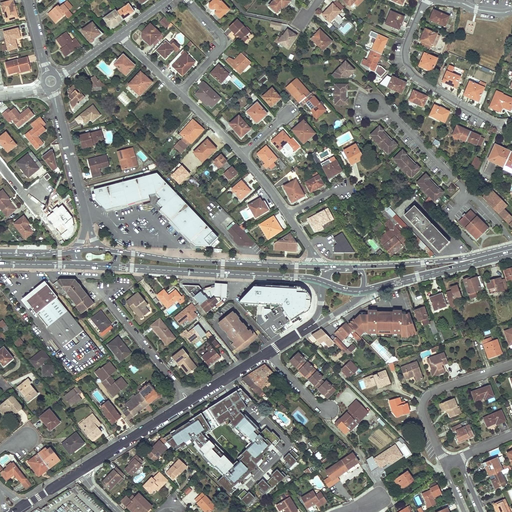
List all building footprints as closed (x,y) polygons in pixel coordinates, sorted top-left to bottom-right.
[(205,5),(209,8),(212,12),(215,8),(218,11),(215,13),(220,18),(229,9),(220,0),(214,0),(211,3),(209,1),(205,5)] [(283,9),(291,1),(288,0),(274,0),(269,6),(277,14),(282,8),(283,9)] [(4,12),(7,21),(18,18),(13,1),(1,4),(3,12),(4,12)] [(71,7),(66,1),(62,4),(67,10),(71,7)] [(53,19),(54,19),(55,18),(57,21),(65,14),(64,13),(67,10),(62,4),(58,7),(57,6),(53,9),(54,10),(49,15),(53,19)] [(117,12),(122,20),(134,12),(128,4),(117,12)] [(333,4),(322,15),(329,22),(333,19),(339,25),(344,19),(346,21),(347,20),(344,17),(342,18),(338,14),(340,11),(333,4)] [(112,27),(122,20),(117,12),(115,10),(103,18),(107,23),(108,22),(112,27)] [(391,11),(385,24),(398,30),(404,17),(391,11)] [(433,11),(431,15),(429,20),(444,27),(449,17),(433,11)] [(165,17),(162,20),(160,23),(165,27),(170,22),(165,17)] [(237,20),(229,27),(235,34),(236,33),(238,36),(242,40),(246,36),(250,33),(237,20)] [(91,42),(92,41),(93,41),(94,38),(100,34),(92,22),(81,30),(89,41),(90,42),(91,42)] [(270,22),(270,29),(281,30),(281,23),(270,22)] [(142,34),(141,35),(141,37),(142,38),(150,45),(153,43),(155,46),(163,37),(152,26),(146,32),(143,30),(143,31),(142,32),(142,34)] [(18,29),(4,32),(6,40),(7,45),(9,50),(17,48),(15,39),(20,37),(18,29)] [(424,37),(422,36),(420,40),(422,41),(431,45),(437,34),(425,29),(423,34),(425,35),(424,37)] [(279,41),(279,42),(280,42),(279,43),(288,49),(297,36),(288,30),(283,36),(282,35),(279,41)] [(311,39),(312,41),(314,43),(315,42),(324,50),(332,42),(319,30),(311,39)] [(371,31),(369,36),(370,37),(376,39),(371,50),(381,54),(384,48),(382,47),(386,38),(371,31)] [(63,45),(64,44),(65,45),(60,49),(66,56),(80,46),(74,38),(71,40),(66,32),(58,38),(63,45)] [(435,47),(440,35),(437,34),(431,45),(435,47)] [(365,47),(371,50),(376,39),(370,37),(365,47)] [(158,49),(160,50),(161,52),(161,53),(162,54),(161,56),(165,59),(173,50),(175,51),(179,47),(174,43),(171,46),(165,41),(158,49)] [(420,45),(429,50),(431,45),(422,41),(420,45)] [(381,54),(371,50),(366,60),(364,59),(362,64),(369,67),(368,69),(374,72),(375,69),(381,54)] [(189,55),(186,52),(173,66),(178,71),(179,70),(183,74),(188,68),(188,67),(189,66),(190,67),(194,62),(188,56),(189,55)] [(425,53),(419,66),(431,71),(437,59),(425,53)] [(241,54),(236,58),(238,61),(237,62),(234,61),(229,58),(226,61),(235,68),(236,67),(238,70),(237,71),(240,74),(243,70),(248,64),(249,65),(250,63),(244,57),(241,54)] [(123,56),(115,64),(126,75),(134,66),(123,56)] [(5,63),(8,74),(20,71),(20,72),(31,70),(27,58),(5,63)] [(354,70),(346,61),(335,72),(335,77),(347,77),(354,70)] [(218,66),(211,74),(221,83),(228,75),(218,66)] [(450,85),(455,87),(461,75),(460,74),(459,77),(451,73),(454,68),(449,66),(442,82),(448,84),(449,82),(451,83),(450,85)] [(139,74),(128,85),(139,95),(151,83),(143,76),(142,77),(139,74)] [(89,80),(93,88),(94,88),(101,86),(99,83),(100,82),(99,80),(97,81),(95,76),(89,80)] [(396,80),(396,79),(392,77),(388,87),(401,93),(405,83),(401,81),(400,82),(396,80)] [(289,86),(290,87),(291,89),(289,91),(293,96),(295,95),(296,96),(294,97),(299,103),(300,103),(302,101),(310,94),(297,79),(289,86)] [(198,87),(201,89),(197,93),(209,104),(212,107),(220,99),(203,82),(198,87)] [(464,96),(466,96),(468,97),(468,96),(479,100),(485,84),(479,82),(478,85),(470,82),(464,96)] [(347,84),(335,84),(335,87),(334,87),(334,101),(334,104),(347,104),(347,99),(345,99),(345,95),(347,95),(347,91),(345,91),(345,90),(347,90),(347,84)] [(69,93),(70,95),(69,96),(72,100),(70,101),(75,106),(78,103),(77,102),(81,99),(82,99),(84,97),(79,91),(78,92),(77,90),(78,89),(73,85),(69,89),(70,90),(69,91),(69,92),(69,93)] [(262,97),(266,102),(271,106),(280,98),(272,89),(262,97)] [(413,91),(411,96),(408,100),(422,107),(426,97),(413,91)] [(500,112),(501,109),(502,107),(509,110),(511,106),(511,99),(502,95),(503,94),(496,91),(496,92),(490,107),(500,112)] [(209,104),(197,93),(195,95),(207,106),(209,104)] [(311,93),(310,94),(302,101),(305,104),(312,112),(314,111),(315,112),(312,115),(316,119),(325,110),(311,93)] [(244,108),(247,111),(246,113),(254,122),(261,117),(262,118),(267,114),(257,103),(253,106),(250,103),(244,108)] [(434,105),(431,110),(429,116),(444,122),(449,112),(434,105)] [(79,124),(82,121),(84,123),(90,119),(92,121),(100,115),(93,106),(79,116),(79,117),(76,119),(79,124)] [(30,112),(31,112),(28,108),(21,113),(22,114),(21,116),(15,108),(8,114),(6,111),(1,115),(8,123),(12,119),(15,124),(16,123),(19,126),(33,115),(30,112)] [(238,116),(229,124),(241,137),(250,129),(238,116)] [(39,146),(39,147),(43,144),(39,138),(38,139),(37,137),(45,130),(42,126),(40,123),(43,121),(39,117),(31,124),(34,128),(28,133),(29,133),(25,136),(35,148),(39,146)] [(180,140),(174,146),(182,153),(190,143),(191,144),(203,130),(199,126),(197,128),(190,122),(180,134),(183,137),(180,140)] [(300,126),(300,125),(299,125),(293,131),(304,143),(315,133),(305,122),(300,126)] [(465,143),(466,142),(470,133),(462,129),(463,128),(457,125),(454,131),(452,136),(452,137),(457,139),(465,143)] [(386,152),(389,154),(398,145),(394,141),(393,142),(390,140),(392,139),(387,133),(385,135),(383,132),(384,131),(380,127),(371,136),(373,138),(373,139),(376,142),(375,142),(382,150),(383,149),(386,152)] [(79,136),(82,148),(92,145),(93,147),(104,144),(100,131),(89,134),(89,133),(79,136)] [(4,145),(8,151),(16,145),(6,132),(0,136),(0,142),(3,146),(4,145)] [(275,139),(279,144),(276,146),(280,150),(287,144),(294,151),(300,146),(293,139),(291,140),(283,132),(275,139)] [(484,138),(470,132),(470,133),(466,142),(480,148),(484,138)] [(202,162),(214,150),(209,144),(210,143),(207,140),(193,153),(202,162)] [(345,154),(346,156),(347,158),(348,157),(350,160),(349,161),(351,164),(355,162),(357,165),(362,162),(361,159),(363,158),(355,144),(344,150),(346,153),(345,154)] [(488,160),(504,167),(505,167),(511,153),(502,149),(502,148),(495,145),(493,149),(494,150),(491,157),(490,156),(488,160)] [(263,158),(264,159),(262,160),(265,164),(264,165),(267,168),(269,166),(273,162),(277,159),(266,146),(258,154),(262,158),(263,158)] [(117,151),(119,160),(121,160),(123,169),(136,166),(132,148),(117,151)] [(54,161),(55,160),(53,158),(54,158),(53,154),(50,151),(43,157),(53,170),(57,168),(55,163),(54,161)] [(409,176),(412,178),(421,169),(418,165),(416,166),(414,164),(415,163),(410,157),(408,158),(406,156),(407,155),(404,151),(394,160),(396,162),(396,163),(399,166),(398,166),(406,174),(406,173),(409,176)] [(508,172),(511,173),(511,152),(511,153),(505,167),(504,167),(503,170),(502,174),(506,176),(508,172)] [(483,157),(477,154),(472,165),(478,168),(483,157)] [(21,166),(29,176),(38,169),(27,155),(16,163),(20,167),(21,166)] [(109,165),(107,155),(95,158),(96,160),(91,161),(92,166),(89,166),(91,175),(101,173),(99,168),(109,165)] [(226,162),(225,162),(222,159),(223,158),(221,155),(213,162),(221,171),(228,165),(226,162)] [(95,158),(88,159),(89,166),(92,166),(91,161),(96,160),(95,158)] [(323,165),(323,166),(324,167),(323,167),(327,176),(332,173),(334,175),(342,171),(336,160),(329,164),(328,162),(323,165)] [(179,184),(190,173),(180,163),(177,166),(178,167),(170,175),(179,184)] [(228,165),(221,171),(229,180),(237,173),(234,170),(233,171),(230,168),(231,168),(228,165)] [(314,178),(310,180),(305,183),(310,192),(317,189),(324,186),(317,172),(312,175),(314,178)] [(160,198),(159,200),(157,201),(160,204),(163,207),(160,209),(163,212),(164,213),(175,226),(179,230),(195,246),(208,246),(218,237),(192,210),(156,173),(93,189),(95,198),(96,200),(105,210),(112,208),(121,205),(142,200),(146,199),(149,198),(148,195),(155,193),(160,198)] [(433,200),(435,202),(444,193),(441,189),(439,190),(437,188),(438,186),(433,181),(432,182),(429,180),(430,179),(427,175),(417,184),(420,186),(419,187),(422,190),(421,190),(429,198),(429,197),(432,200),(433,200)] [(244,186),(249,192),(251,190),(242,180),(241,182),(244,186)] [(303,193),(299,187),(295,180),(284,186),(292,202),(297,199),(295,197),(303,193)] [(244,186),(241,182),(232,190),(241,200),(249,192),(244,186)] [(483,197),(511,227),(511,217),(503,209),(507,206),(491,189),(483,197)] [(9,202),(8,202),(7,201),(9,199),(2,191),(0,192),(0,207),(7,216),(15,209),(9,202)] [(248,205),(252,212),(255,218),(267,211),(262,202),(260,199),(248,205)] [(55,231),(71,218),(60,206),(55,210),(56,210),(45,219),(55,231)] [(424,215),(422,217),(420,215),(421,213),(414,206),(404,216),(428,240),(439,251),(449,242),(441,234),(439,236),(437,234),(439,232),(424,215)] [(328,208),(308,219),(315,231),(320,230),(324,228),(323,225),(334,219),(328,208)] [(488,228),(470,210),(459,222),(476,240),(488,228)] [(424,252),(429,257),(433,253),(394,212),(390,213),(389,214),(415,242),(424,252)] [(33,232),(27,225),(29,224),(23,217),(14,224),(25,238),(33,232)] [(268,224),(266,221),(259,226),(268,239),(280,231),(276,225),(278,224),(275,220),(268,224)] [(386,222),(387,223),(386,224),(389,228),(390,227),(391,229),(389,230),(379,239),(381,242),(379,243),(391,256),(409,240),(411,238),(404,230),(402,232),(400,231),(402,230),(397,223),(394,227),(388,220),(386,222)] [(255,243),(236,224),(228,231),(234,237),(233,240),(238,245),(251,246),(255,243)] [(285,251),(285,250),(296,250),(296,244),(290,234),(274,244),(274,250),(285,251)] [(335,253),(354,254),(354,253),(342,234),(334,238),(338,244),(336,246),(335,246),(335,247),(335,248),(335,253)] [(420,256),(424,252),(415,242),(413,244),(415,246),(414,247),(419,252),(417,253),(420,256)] [(463,280),(466,290),(469,299),(477,296),(475,292),(480,290),(480,289),(484,288),(480,277),(471,280),(471,278),(463,280)] [(59,279),(53,284),(62,296),(67,292),(76,304),(75,305),(81,313),(94,303),(75,279),(59,279)] [(496,282),(486,284),(487,289),(495,287),(497,292),(503,291),(504,294),(506,294),(503,279),(499,280),(499,279),(495,280),(496,282)] [(226,292),(227,283),(214,282),(214,287),(221,287),(222,289),(223,289),(226,292)] [(221,287),(214,287),(210,288),(210,286),(204,288),(205,289),(201,290),(198,286),(185,285),(185,288),(193,297),(194,296),(199,302),(206,312),(215,305),(215,306),(218,304),(217,303),(221,300),(221,299),(223,297),(226,295),(224,293),(226,292),(223,289),(222,289),(221,287)] [(47,286),(27,302),(63,346),(83,330),(47,286)] [(253,286),(238,303),(250,305),(250,307),(258,308),(258,305),(261,306),(261,308),(266,308),(265,306),(270,306),(270,304),(277,305),(283,313),(281,313),(284,319),(286,317),(290,323),(299,317),(300,318),(307,313),(308,311),(309,307),(309,302),(308,302),(308,300),(306,296),(305,294),(302,292),(300,290),(297,289),(293,288),(293,289),(286,288),(287,288),(277,287),(264,286),(263,287),(260,286),(259,287),(256,287),(256,286),(253,286)] [(457,286),(450,288),(451,292),(446,293),(450,307),(456,306),(453,297),(460,295),(457,286)] [(163,290),(157,295),(166,308),(180,297),(175,291),(168,296),(163,290)] [(135,309),(137,311),(136,312),(141,317),(148,311),(144,306),(147,304),(138,292),(126,301),(134,311),(135,309)] [(437,297),(433,299),(430,300),(434,311),(446,307),(441,294),(436,296),(437,297)] [(195,305),(192,302),(174,316),(179,323),(187,317),(189,319),(196,314),(192,310),(196,307),(195,305)] [(206,312),(199,302),(195,305),(196,307),(202,315),(206,312)] [(414,311),(416,316),(418,321),(422,320),(424,324),(428,322),(423,308),(418,309),(414,311)] [(357,318),(349,325),(355,332),(358,335),(365,328),(366,329),(370,329),(370,332),(378,333),(379,329),(393,330),(393,333),(402,334),(402,336),(410,337),(415,335),(408,313),(404,314),(403,314),(403,311),(394,311),(394,312),(379,311),(379,310),(371,310),(370,314),(363,314),(357,319),(357,318)] [(228,316),(235,326),(240,322),(233,312),(228,316)] [(96,315),(94,317),(91,319),(101,331),(98,333),(101,336),(113,328),(101,313),(98,316),(96,315)] [(228,316),(223,319),(233,332),(242,325),(240,322),(235,326),(228,316)] [(151,326),(160,337),(161,336),(167,344),(175,338),(159,319),(151,326)] [(230,338),(244,327),(242,325),(233,332),(223,319),(219,323),(230,338)] [(436,329),(435,327),(433,321),(428,322),(432,334),(437,332),(437,331),(436,329)] [(335,334),(338,338),(341,341),(346,336),(350,332),(352,335),(352,336),(358,342),(362,339),(358,335),(355,332),(354,333),(345,323),(337,331),(338,332),(335,334)] [(205,333),(197,324),(184,335),(190,342),(199,334),(201,337),(205,333)] [(245,347),(246,347),(250,344),(249,343),(254,340),(254,339),(257,337),(251,329),(248,332),(244,327),(230,338),(234,343),(231,345),(237,352),(240,350),(245,347)] [(329,338),(321,330),(311,336),(319,344),(322,341),(324,343),(329,338)] [(120,360),(125,357),(130,353),(118,337),(108,345),(120,360)] [(15,342),(20,348),(24,344),(19,338),(15,342)] [(351,344),(347,349),(336,338),(332,341),(341,350),(343,352),(344,352),(348,355),(355,348),(351,344)] [(490,357),(496,355),(501,354),(497,341),(491,342),(490,338),(482,341),(485,349),(487,349),(490,357)] [(209,352),(202,357),(209,366),(220,358),(211,346),(207,349),(209,352)] [(0,349),(0,359),(4,365),(13,358),(4,347),(0,349)] [(183,348),(172,357),(178,365),(180,363),(188,374),(197,367),(188,356),(189,356),(183,348)] [(343,352),(341,350),(336,355),(339,358),(344,353),(343,352)] [(42,375),(52,375),(53,366),(45,365),(43,362),(48,358),(42,351),(30,360),(36,367),(40,365),(42,368),(42,375)] [(290,361),(299,371),(307,362),(298,353),(294,357),(290,361)] [(442,365),(448,363),(444,353),(429,358),(431,363),(429,364),(431,371),(433,370),(434,374),(439,372),(439,374),(445,372),(442,365)] [(115,382),(110,376),(116,371),(109,362),(100,369),(100,368),(95,372),(99,378),(100,377),(102,377),(105,380),(102,382),(107,389),(109,388),(115,396),(128,385),(121,377),(115,382)] [(299,371),(308,380),(316,372),(307,362),(299,371)] [(350,362),(341,370),(349,378),(357,369),(350,362)] [(412,375),(414,374),(416,380),(423,378),(417,362),(401,368),(405,379),(412,376),(412,375)] [(262,389),(270,381),(266,376),(270,373),(272,376),(274,374),(265,365),(247,376),(262,391),(263,392),(264,391),(262,389)] [(372,385),(375,384),(376,387),(383,384),(384,386),(389,384),(385,371),(366,378),(369,387),(373,386),(372,385)] [(86,372),(81,375),(77,378),(78,380),(88,374),(86,372)] [(316,372),(308,380),(318,389),(326,381),(316,372)] [(262,391),(247,376),(242,379),(257,394),(260,391),(261,392),(262,391)] [(28,379),(18,387),(28,400),(37,393),(29,384),(31,382),(28,379)] [(326,381),(318,389),(327,399),(335,391),(326,381)] [(149,404),(156,397),(157,397),(157,398),(158,398),(159,398),(160,397),(160,396),(160,395),(160,394),(159,394),(159,393),(158,393),(157,394),(149,384),(142,389),(140,386),(136,388),(139,392),(149,404)] [(78,394),(82,392),(77,386),(64,396),(70,405),(75,401),(81,397),(78,394)] [(480,391),(479,389),(471,392),(474,401),(483,398),(484,400),(493,397),(489,386),(481,389),(482,390),(480,391)] [(109,388),(107,389),(114,397),(115,396),(109,388)] [(128,394),(131,398),(139,392),(136,388),(133,391),(128,394)] [(189,421),(175,430),(176,432),(171,434),(171,433),(162,438),(174,449),(179,445),(181,447),(185,444),(186,446),(193,442),(195,440),(197,445),(196,446),(203,454),(202,455),(213,467),(215,466),(222,473),(223,472),(224,474),(222,476),(217,481),(228,494),(233,489),(232,488),(241,480),(242,481),(257,466),(256,464),(264,456),(263,455),(266,451),(265,450),(269,447),(266,444),(269,442),(271,444),(275,440),(276,442),(279,439),(272,432),(271,433),(266,428),(260,433),(257,430),(245,417),(242,419),(241,418),(236,413),(241,408),(243,410),(247,408),(245,405),(252,400),(241,389),(237,391),(238,393),(230,398),(229,396),(211,408),(212,409),(202,415),(201,414),(198,416),(198,417),(190,423),(189,421)] [(129,420),(149,404),(139,392),(131,398),(128,394),(121,400),(128,410),(124,413),(129,420)] [(0,408),(3,413),(7,417),(11,413),(12,414),(18,410),(16,409),(20,406),(12,397),(6,402),(7,403),(0,408)] [(389,401),(390,407),(392,412),(396,411),(397,416),(398,416),(409,413),(407,404),(401,406),(399,398),(389,401)] [(105,411),(103,413),(112,423),(120,417),(114,409),(115,408),(109,401),(101,406),(105,411)] [(338,421),(336,422),(335,424),(337,426),(337,425),(343,431),(342,431),(345,434),(349,429),(351,431),(360,421),(357,418),(365,410),(356,401),(348,408),(350,410),(339,421),(338,421)] [(439,404),(441,408),(442,412),(447,410),(449,413),(448,413),(450,418),(461,413),(458,406),(456,407),(454,401),(449,403),(448,401),(439,404)] [(51,429),(55,426),(59,422),(49,410),(40,417),(51,429)] [(360,421),(368,413),(365,410),(357,418),(360,421)] [(494,424),(493,423),(495,422),(496,425),(505,421),(501,411),(483,418),(487,427),(494,424)] [(81,426),(92,440),(103,431),(99,427),(97,425),(101,422),(94,413),(88,418),(89,420),(81,426)] [(245,417),(257,430),(259,428),(245,414),(241,418),(242,419),(245,417)] [(39,418),(49,431),(51,429),(40,417),(39,418)] [(453,433),(455,432),(459,441),(468,437),(469,439),(473,436),(469,426),(461,429),(460,425),(452,429),(453,433)] [(70,453),(77,448),(75,447),(82,441),(75,433),(62,444),(70,453)] [(159,440),(153,446),(154,448),(147,455),(153,461),(167,447),(159,440)] [(203,454),(196,446),(197,445),(195,440),(193,442),(195,444),(192,447),(201,456),(202,455),(203,454)] [(265,450),(266,451),(276,442),(275,440),(271,444),(269,442),(266,444),(269,447),(265,450)] [(340,440),(339,442),(337,443),(343,449),(346,446),(340,440)] [(403,456),(395,445),(375,459),(381,469),(389,463),(390,465),(403,456)] [(153,446),(146,453),(147,455),(154,448),(153,446)] [(45,448),(38,454),(49,468),(59,460),(51,448),(47,451),(46,449),(45,448)] [(292,450),(283,459),(286,463),(285,464),(289,469),(297,461),(295,460),(294,459),(298,456),(292,450)] [(319,452),(315,455),(319,461),(324,457),(319,452)] [(353,453),(344,459),(336,464),(342,473),(359,462),(353,453)] [(49,468),(38,454),(28,461),(38,474),(44,469),(45,471),(49,468)] [(142,461),(139,458),(136,454),(133,457),(134,459),(128,465),(124,469),(130,475),(141,465),(140,463),(142,461)] [(372,470),(376,468),(374,465),(376,463),(371,456),(365,461),(372,470)] [(483,464),(488,476),(500,471),(502,470),(496,458),(491,460),(493,463),(491,464),(489,461),(483,464)] [(171,478),(178,471),(180,473),(186,466),(178,459),(165,473),(171,478)] [(2,471),(7,477),(11,474),(10,473),(13,471),(13,472),(21,482),(25,479),(13,462),(2,471)] [(326,471),(331,480),(342,473),(336,464),(326,471)] [(222,473),(215,466),(213,467),(222,476),(224,474),(223,472),(222,473)] [(124,474),(116,467),(101,481),(109,489),(116,482),(121,477),(124,474)] [(269,480),(275,486),(281,480),(286,476),(282,472),(280,473),(276,469),(270,475),(272,477),(269,480)] [(143,485),(146,489),(150,492),(154,488),(156,486),(157,487),(163,482),(166,479),(158,471),(152,478),(151,477),(143,485)] [(171,478),(173,480),(180,473),(178,471),(171,478)] [(500,471),(488,476),(494,489),(499,487),(498,484),(500,483),(501,486),(506,484),(500,471)] [(397,484),(398,483),(399,482),(402,488),(413,481),(407,472),(394,480),(397,484)] [(25,487),(30,484),(25,479),(21,482),(25,487)] [(258,490),(262,494),(270,487),(271,489),(275,486),(269,480),(266,483),(262,479),(256,485),(260,489),(258,490)] [(233,489),(242,481),(241,480),(232,488),(233,489)] [(154,488),(156,490),(163,482),(157,487),(156,486),(154,488)] [(431,491),(430,492),(429,492),(429,491),(422,494),(426,502),(436,498),(435,496),(441,494),(438,485),(430,488),(431,491)] [(188,487),(183,493),(187,496),(192,490),(188,487)] [(244,490),(238,496),(241,499),(240,499),(248,507),(252,503),(250,501),(254,497),(248,492),(247,493),(244,490)] [(204,495),(206,494),(203,491),(198,496),(201,499),(198,502),(197,503),(205,511),(219,511),(220,511),(204,495)] [(301,498),(307,507),(315,502),(316,504),(317,506),(325,502),(320,493),(315,496),(312,492),(301,498)] [(144,511),(151,506),(144,499),(138,493),(134,497),(131,500),(128,498),(126,495),(121,500),(132,511),(138,511),(139,511),(142,511),(144,511)] [(277,505),(280,511),(294,511),(297,511),(289,498),(277,505)] [(496,511),(509,511),(504,500),(493,505),(496,511)]
